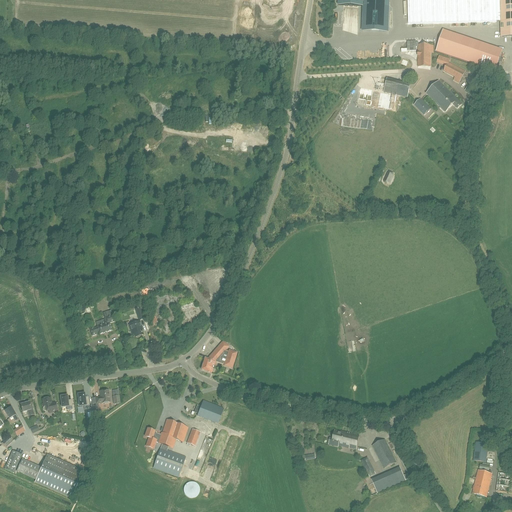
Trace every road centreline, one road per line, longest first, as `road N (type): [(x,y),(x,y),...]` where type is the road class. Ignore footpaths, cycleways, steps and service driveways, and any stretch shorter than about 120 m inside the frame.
road 1 (tertiary): [(182,360),(223,309),(271,201),(311,0)]
road 2 (unclassified): [(393,422),(252,398),(199,377),(182,360)]
road 3 (tertiary): [(0,395),(182,360)]
road 4 (unclassified): [(393,422),(511,345)]
